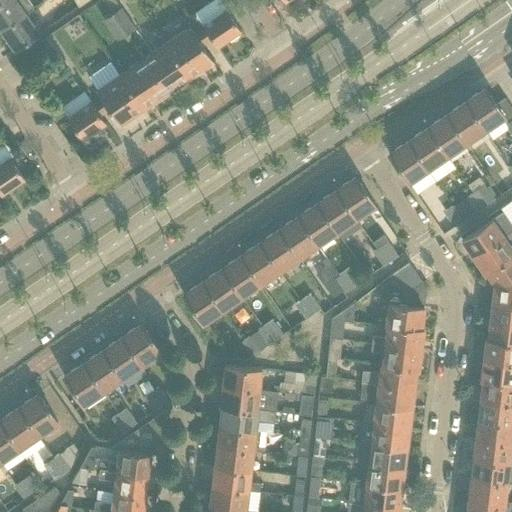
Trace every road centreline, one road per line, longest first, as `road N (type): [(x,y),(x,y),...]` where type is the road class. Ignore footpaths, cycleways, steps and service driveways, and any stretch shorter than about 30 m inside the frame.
road 1 (residential): [(144,297),(361,148),(441,263),(457,302),(433,511)]
road 2 (secondary): [(0,362),(511,28)]
road 3 (secondary): [(411,0),(241,126),(0,284)]
road 4 (residential): [(260,0),(296,50),(76,202)]
road 5 (residential): [(171,511),(188,363),(144,297)]
road 6 (residential): [(0,395),(144,297)]
road 7 (residential): [(0,90),(76,202)]
